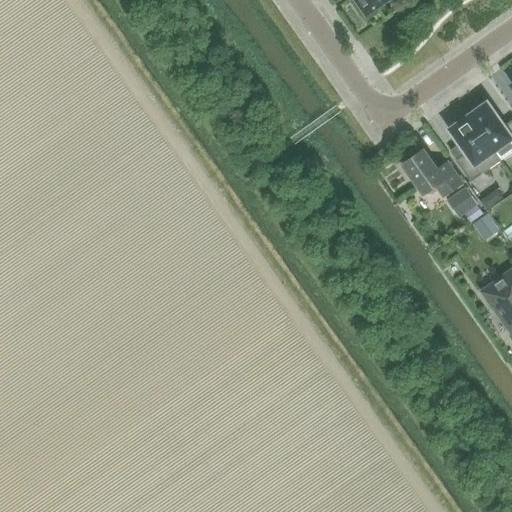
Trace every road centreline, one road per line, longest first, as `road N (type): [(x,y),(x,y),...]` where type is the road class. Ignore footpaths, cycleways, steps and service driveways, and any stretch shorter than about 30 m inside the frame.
road 1 (track): [(116,0),(488,511)]
road 2 (residential): [(297,0),(382,120),(511,28)]
